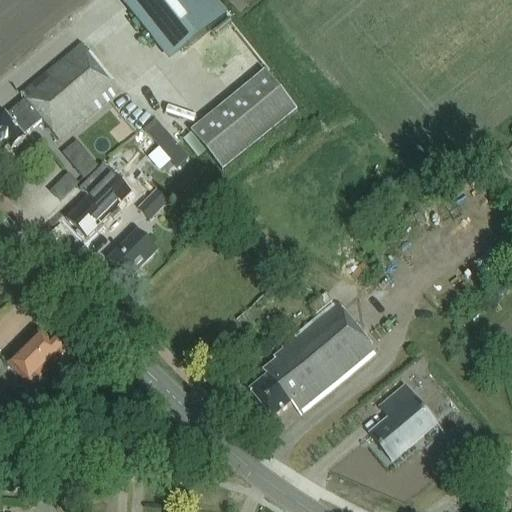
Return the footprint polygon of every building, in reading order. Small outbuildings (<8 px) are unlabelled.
[(138,0),(182,54),(226,18),(211,0),(138,0)] [(23,147),(23,142),(25,141),(24,139),(42,123),(60,145),(121,95),(82,47),(21,97),(26,103),(7,118),(5,116),(0,120),(0,155),(9,149),(11,152),(14,150),(18,151),(23,147)] [(223,175),(297,116),(264,75),(191,134),(192,136),(207,155),(223,175)] [(199,161),(207,155),(192,136),(183,142),(199,161)] [(75,141),(61,155),(85,181),(100,166),(75,141)] [(127,158),(123,153),(117,154),(113,158),(113,164),(117,168),(123,168),(127,163),(127,158)] [(61,203),(79,184),(67,173),(49,192),(61,203)] [(110,219),(102,211),(118,195),(107,183),(90,200),(89,199),(67,222),(78,234),(77,236),(82,241),(84,240),(87,242),(110,219)] [(151,199),(140,189),(127,203),(138,213),(151,199)] [(155,195),(151,199),(138,213),(152,225),(169,207),(155,195)] [(158,254),(138,234),(108,264),(128,284),(158,254)] [(310,312),(316,319),(334,304),(328,296),(310,312)] [(274,361),(276,363),(263,374),(268,380),(250,395),(272,423),(291,407),(300,419),(378,356),(336,305),(282,350),(284,353),(274,361)] [(42,335),(29,348),(27,346),(18,355),(20,356),(9,367),(30,389),(65,355),(53,343),(51,345),(42,335)] [(370,439),(391,465),(437,427),(406,390),(380,411),(390,422),(389,423),(388,422),(380,429),(381,430),(370,439)]
